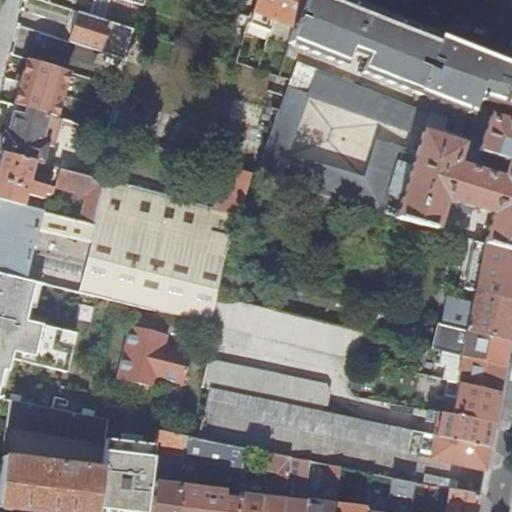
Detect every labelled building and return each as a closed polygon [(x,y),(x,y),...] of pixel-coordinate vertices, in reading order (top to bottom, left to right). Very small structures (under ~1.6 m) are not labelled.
[(41,0),(77,11),(87,14),(91,0),(126,0),(142,5),(143,0),(41,0)] [(251,10),(253,0),(236,0),(231,16),(226,30),(241,35),(246,21),(247,22),(251,10)] [(272,18),(278,0),(253,0),(251,10),(272,18)] [(301,5),(302,0),(278,0),(272,18),(293,26),(294,24),(301,5)] [(372,12),(341,0),(302,0),(301,5),(294,24),(293,26),(287,42),(339,62),(345,48),(367,57),(361,71),(466,112),(473,96),(477,97),(476,99),(478,100),(480,100),(481,98),(498,103),(498,102),(511,103),(511,67),(488,58),(372,12)] [(268,30),(272,18),(251,10),(247,22),(268,30)] [(124,52),(131,29),(87,14),(77,11),(72,27),(68,41),(89,48),(125,59),(127,53),(124,52)] [(68,41),(39,32),(36,38),(34,45),(85,62),(89,48),(68,41)] [(62,69),(26,58),(23,70),(20,82),(29,85),(49,90),(55,92),(60,76),(62,69)] [(306,93),(315,69),(295,61),(289,77),(286,86),(306,93)] [(76,73),(62,69),(60,76),(74,80),(76,73)] [(511,107),(511,111),(506,110),(504,115),(509,116),(508,121),(488,116),(476,151),(504,160),(506,161),(501,177),(492,175),(476,170),(456,164),(453,162),(458,145),(459,144),(458,143),(423,132),(429,111),(410,106),(315,69),(306,93),(306,95),(420,134),(415,150),(409,148),(407,152),(413,154),(394,215),(433,226),(442,197),(490,212),(482,242),(483,242),(511,251),(511,107)] [(17,93),(13,105),(23,108),(43,113),(49,90),(29,85),(20,82),(17,93)] [(306,95),(306,93),(286,86),(281,98),(278,108),(271,128),(269,132),(261,154),(254,174),(382,212),(402,147),(376,139),(363,177),(285,154),(306,95)] [(271,128),(278,108),(233,94),(225,119),(269,132),(271,128)] [(43,113),(23,108),(22,114),(12,111),(8,127),(7,132),(3,131),(0,144),(0,152),(21,158),(33,161),(41,163),(46,143),(52,145),(58,123),(60,124),(62,119),(43,113)] [(445,115),(429,111),(423,132),(458,143),(459,144),(461,134),(442,127),(445,115)] [(476,151),(458,145),(453,162),(456,164),(476,170),(492,175),(501,177),(506,161),(504,160),(476,151)] [(21,158),(0,152),(0,199),(21,205),(24,194),(39,198),(41,193),(47,194),(49,187),(28,181),(33,161),(21,158)] [(238,215),(250,173),(237,169),(224,165),(212,208),(238,215)] [(92,177),(59,167),(54,185),(88,195),(92,177)] [(220,269),(238,215),(212,208),(168,197),(104,180),(93,223),(21,205),(0,199),(0,273),(22,279),(23,276),(77,289),(77,292),(111,300),(154,310),(207,322),(214,296),(216,288),(220,269)] [(511,323),(511,316),(511,251),(483,242),(471,306),(465,329),(508,339),(511,323)] [(250,277),(220,269),(216,288),(246,296),(250,277)] [(0,376),(1,370),(6,372),(10,359),(19,361),(21,354),(45,359),(43,367),(66,372),(75,333),(24,321),(33,282),(22,279),(0,273),(0,376)] [(214,296),(207,322),(217,325),(217,324),(265,335),(265,337),(277,340),(277,338),(356,358),(359,346),(362,333),(214,296)] [(447,301),(442,324),(465,329),(471,306),(447,301)] [(505,354),(508,339),(465,329),(442,324),(436,322),(431,349),(441,351),(503,365),(505,354)] [(166,335),(130,326),(117,379),(142,385),(145,369),(156,371),(154,377),(182,384),(190,352),(164,346),(166,335)] [(372,336),(362,333),(359,346),(369,349),(372,336)] [(500,379),(503,365),(441,351),(439,363),(445,364),(442,379),(458,383),(498,392),(500,379)] [(45,359),(21,354),(19,361),(21,361),(43,367),(45,359)] [(209,361),(203,386),(210,387),(291,405),(313,409),(319,385),(308,383),(209,361)] [(145,369),(142,385),(152,387),(154,377),(156,371),(145,369)] [(451,415),(492,422),(494,410),(498,392),(458,383),(451,415)] [(319,385),(313,409),(325,412),(329,392),(326,387),(319,385)] [(291,405),(210,387),(204,410),(233,416),(233,415),(406,452),(411,430),(325,412),(313,409),(291,405)] [(106,420),(40,407),(8,400),(5,426),(103,443),(104,439),(106,420)] [(462,441),(487,446),(490,434),(492,422),(451,415),(429,410),(428,419),(439,421),(435,435),(462,441)] [(154,445),(153,452),(183,458),(185,436),(156,430),(154,445)] [(485,458),(487,446),(462,441),(435,435),(430,456),(483,468),(485,458)] [(207,440),(197,438),(193,437),(185,436),(183,458),(180,477),(185,478),(199,479),(202,461),(207,440)] [(153,452),(154,445),(104,439),(103,443),(101,463),(100,475),(95,511),(145,511),(149,482),(153,452)] [(241,469),(244,447),(235,446),(207,440),(202,461),(241,469)] [(264,496),(261,511),(282,511),(284,498),(289,456),(269,452),(267,470),(277,471),(274,488),(275,489),(275,494),(271,497),(264,496)] [(0,506),(41,511),(95,511),(100,475),(101,463),(97,463),(96,467),(1,456),(0,465),(0,506)] [(310,461),(289,456),(284,498),(305,501),(305,500),(310,461)] [(304,508),(303,511),(334,511),(335,504),(340,467),(325,464),(320,502),(305,500),(305,501),(304,508)] [(386,511),(391,477),(370,473),(365,508),(364,511),(386,511)] [(179,486),(176,511),(236,511),(237,503),(238,498),(223,496),(224,491),(185,486),(185,478),(180,477),(179,486)] [(404,480),(391,477),(386,511),(408,511),(411,490),(412,481),(404,480)] [(449,489),(464,492),(465,486),(460,485),(460,482),(440,478),(435,480),(434,486),(437,486),(449,489)] [(434,486),(412,481),(411,490),(436,495),(437,486),(434,486)] [(149,482),(145,511),(176,511),(179,486),(149,482)] [(474,511),(475,509),(478,495),(464,492),(449,489),(445,511),(474,511)] [(237,503),(236,511),(261,511),(264,496),(239,493),(238,498),(237,503)] [(284,498),(282,511),(303,511),(304,508),(305,501),(284,498)]
